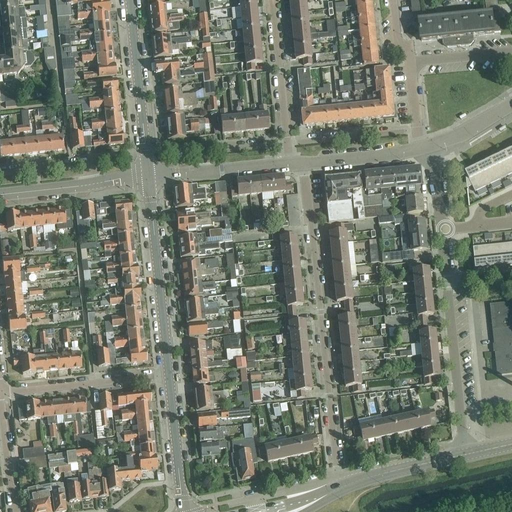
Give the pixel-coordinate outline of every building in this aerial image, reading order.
[(17,0),(0,0),(0,9),(0,10),(18,8),(17,0)] [(55,0),(57,18),(68,17),(71,16),(70,6),(90,4),(109,2),(108,0),(55,0)] [(204,0),(198,0),(200,15),(206,14),(204,0)] [(412,11),(422,10),(420,0),(411,0),(412,11)] [(485,0),(485,2),(486,12),(498,10),(497,0),(485,0)] [(306,12),(305,1),(289,2),(291,14),(306,12)] [(109,2),(90,4),(91,10),(76,11),(77,16),(108,12),(110,12),(109,2)] [(150,20),(177,17),(177,11),(169,12),(170,15),(167,15),(166,5),(148,7),(150,20)] [(372,5),(356,6),(357,13),(350,14),(350,19),(373,17),(372,5)] [(257,17),(256,6),(240,8),(241,19),(257,17)] [(18,8),(0,10),(0,13),(0,21),(19,19),(18,8)] [(422,10),(412,11),(413,19),(423,18),(422,10)] [(108,12),(77,16),(77,20),(92,19),(93,25),(110,23),(108,12)] [(306,12),(291,14),(292,25),(307,24),(306,12)] [(208,29),(206,14),(200,15),(201,30),(208,29)] [(499,14),(420,22),(422,41),(437,40),(443,39),(443,44),(447,47),(470,45),(473,41),(473,36),(479,36),(494,34),(494,33),(500,32),(499,14)] [(69,27),(68,17),(57,18),(58,29),(69,27)] [(150,20),(151,33),(180,30),(179,23),(183,23),(182,17),(177,17),(150,20)] [(258,29),(257,17),(241,19),(242,31),(258,29)] [(374,29),(373,17),(350,19),(351,24),(358,23),(359,30),(374,29)] [(19,19),(0,21),(0,24),(0,29),(2,29),(2,32),(20,30),(26,30),(25,19),(19,19)] [(110,23),(93,25),(93,31),(79,33),(79,30),(69,31),(69,27),(58,29),(59,38),(79,37),(111,34),(110,23)] [(307,24),(292,25),(293,37),(309,35),(307,24)] [(44,28),(37,28),(38,32),(36,32),(37,39),(48,38),(47,31),(44,31),(44,28)] [(259,41),(258,29),(242,31),(244,42),(259,41)] [(374,29),(359,30),(360,37),(353,38),(353,43),(376,41),(374,29)] [(20,30),(2,32),(4,43),(22,41),(20,30)] [(111,34),(79,37),(80,42),(94,40),(95,46),(112,44),(111,34)] [(309,38),(309,35),(293,37),(294,49),(310,47),(309,41),(336,38),(336,35),(329,36),(309,38)] [(189,38),(178,40),(170,40),(170,36),(152,38),(153,48),(190,44),(189,38)] [(49,45),(48,38),(37,39),(38,46),(41,46),(42,49),(48,49),(48,45),(49,45)] [(59,41),(60,49),(70,48),(70,40),(59,41)] [(23,51),(22,41),(4,43),(5,53),(23,51)] [(259,41),(244,42),(245,54),(260,52),(259,41)] [(376,41),(353,43),(354,48),(361,47),(361,54),(377,53),(376,41)] [(112,44),(95,46),(88,47),(89,51),(71,53),(71,48),(60,49),(61,60),(81,58),(113,55),(112,44)] [(194,44),(190,44),(153,48),(154,58),(172,56),(171,52),(195,49),(194,44)] [(312,65),(310,47),(294,49),(295,60),(303,59),(304,66),(312,65)] [(54,48),(48,49),(42,49),(42,54),(48,53),(49,59),(55,58),(54,48)] [(23,51),(5,53),(5,58),(21,71),(24,67),(30,66),(33,62),(32,57),(29,54),(23,54),(23,51)] [(260,52),(245,54),(247,71),(255,71),(254,64),(262,63),(260,52)] [(377,53),(361,54),(362,61),(355,62),(356,67),(378,65),(377,53)] [(114,65),(113,55),(81,58),(82,63),(97,61),(97,67),(114,65)] [(21,71),(5,58),(0,58),(0,60),(2,76),(4,76),(4,81),(13,80),(12,75),(17,75),(21,71)] [(202,69),(202,62),(197,63),(178,65),(177,61),(154,63),(155,73),(161,73),(166,73),(166,75),(172,74),(171,72),(192,70),(192,72),(194,72),(194,70),(202,69)] [(202,62),(202,69),(204,82),(213,81),(211,61),(202,62)] [(115,65),(114,65),(97,67),(98,74),(83,75),(83,79),(116,76),(115,65)] [(366,83),(390,80),(389,68),(365,70),(366,83)] [(64,83),(74,82),(72,70),(62,71),(64,83)] [(194,76),(194,72),(192,72),(192,70),(171,72),(172,74),(166,75),(166,73),(161,73),(162,85),(180,83),(179,78),(194,76)] [(299,97),(312,96),(309,70),(297,71),(299,97)] [(103,93),(118,91),(117,80),(87,83),(87,88),(102,87),(103,93)] [(390,80),(366,83),(367,88),(375,87),(376,94),(391,92),(390,80)] [(209,99),(216,98),(214,82),(204,84),(206,99),(209,99)] [(190,101),(196,101),(196,95),(181,96),(181,89),(163,91),(164,103),(190,101)] [(118,91),(103,93),(103,99),(88,100),(89,105),(119,102),(118,91)] [(377,103),(373,104),(374,119),(394,117),(391,92),(376,94),(377,103)] [(65,96),(66,107),(78,105),(77,95),(65,96)] [(8,96),(4,97),(4,103),(5,103),(5,109),(17,107),(16,101),(8,102),(8,96)] [(312,96),(299,97),(302,126),(315,125),(313,110),(312,96)] [(373,104),(372,97),(367,98),(367,104),(361,105),(362,120),(374,119),(373,104)] [(209,99),(209,106),(207,106),(208,111),(218,111),(216,98),(209,99)] [(355,105),(349,106),(350,121),(362,120),(361,105),(360,98),(355,99),(355,105)] [(343,107),(337,107),(338,123),(350,121),(349,106),(348,100),(343,100),(343,107)] [(190,101),(164,103),(165,114),(183,112),(182,108),(197,106),(196,101),(190,101)] [(331,108),(325,109),(326,124),(338,123),(337,107),(336,101),(331,102),(331,108)] [(120,113),(119,102),(89,105),(89,109),(104,108),(105,114),(120,113)] [(320,109),(313,110),(315,125),(326,124),(325,109),(324,102),(319,103),(320,109)] [(260,115),(255,115),(257,131),(268,130),(267,114),(266,106),(259,107),(260,115)] [(234,133),(232,118),(227,118),(226,110),(220,111),(222,134),(234,133)] [(120,113),(105,114),(106,120),(91,122),(91,126),(121,123),(120,113)] [(255,115),(243,117),(245,132),(257,131),(255,115)] [(167,130),(209,125),(208,120),(205,120),(184,122),(184,116),(166,118),(167,130)] [(245,132),(243,117),(232,118),(234,133),(245,132)] [(70,120),(72,140),(73,150),(84,148),(83,138),(90,137),(90,133),(76,135),(75,120),(70,120)] [(121,123),(91,126),(92,131),(106,129),(107,135),(122,134),(121,123)] [(209,130),(209,125),(167,130),(168,140),(186,138),(185,133),(198,132),(198,131),(209,130)] [(122,134),(107,135),(98,136),(99,142),(93,142),(93,147),(123,144),(122,134)] [(62,137),(50,139),(51,152),(64,151),(62,137)] [(90,137),(83,138),(84,148),(91,148),(90,138),(90,137)] [(51,152),(50,139),(37,140),(38,153),(51,152)] [(38,153),(37,140),(24,141),(26,155),(38,153)] [(26,155),(24,141),(11,143),(13,156),(26,155)] [(13,156),(11,143),(0,143),(0,156),(0,157),(13,156)] [(511,157),(509,151),(494,158),(504,178),(511,174),(511,157)] [(494,158),(480,165),(490,185),(504,178),(494,158)] [(480,165),(465,172),(468,178),(466,178),(467,188),(468,188),(472,186),(475,192),(490,185),(480,165)] [(395,195),(394,195),(395,199),(418,196),(419,196),(418,186),(419,186),(419,185),(417,185),(417,181),(419,180),(418,169),(398,171),(398,172),(392,172),(395,195)] [(392,171),(378,173),(381,196),(394,195),(395,195),(392,172),(392,171)] [(366,187),(361,188),(363,208),(364,219),(375,218),(374,207),(382,206),(382,204),(381,196),(378,173),(364,174),(366,187)] [(363,208),(361,188),(359,175),(324,178),(326,204),(327,204),(327,206),(326,206),(328,223),(353,221),(350,196),(352,196),(354,212),(357,212),(358,220),(364,219),(363,208)] [(271,177),(273,193),(291,191),(290,183),(283,184),(283,176),(271,177)] [(273,193),(271,177),(259,179),(261,194),(273,193)] [(259,179),(248,180),(250,195),(261,194),(259,179)] [(250,195),(248,180),(236,181),(237,189),(231,189),(232,197),(250,195)] [(225,182),(218,183),(219,193),(226,192),(225,182)] [(174,198),(206,195),(209,194),(209,190),(205,190),(205,189),(197,190),(197,185),(173,188),(173,190),(172,192),(172,195),(174,196),(174,198)] [(226,192),(219,193),(221,205),(227,205),(226,192)] [(206,195),(174,198),(175,201),(173,202),(174,207),(175,207),(175,208),(193,207),(193,202),(206,201),(206,195)] [(422,213),(421,198),(403,200),(404,207),(406,207),(407,214),(422,213)] [(115,214),(130,213),(129,202),(95,205),(96,216),(100,216),(100,210),(115,208),(115,214)] [(390,204),(382,204),(382,206),(374,207),(375,218),(383,217),(382,209),(391,208),(390,204)] [(82,207),(83,217),(85,237),(89,236),(88,222),(94,221),(93,206),(82,207)] [(391,216),(391,208),(382,209),(383,217),(391,216)] [(52,211),(54,225),(65,224),(65,229),(72,228),(70,211),(64,212),(64,210),(52,211)] [(210,213),(206,214),(194,215),(193,210),(176,212),(177,224),(211,220),(210,213)] [(52,211),(41,212),(42,226),(54,225),(52,211)] [(42,226),(41,212),(29,213),(31,227),(42,226)] [(31,227),(29,213),(18,214),(20,229),(31,227)] [(130,213),(115,214),(116,221),(101,222),(101,226),(131,223),(130,213)] [(20,229),(18,214),(5,215),(6,225),(0,225),(0,237),(1,251),(9,250),(7,232),(20,230),(20,229)] [(212,226),(211,220),(177,224),(178,233),(188,232),(196,231),(195,228),(212,226)] [(409,237),(425,236),(423,222),(400,224),(401,230),(409,229),(409,237)] [(133,234),(131,223),(101,226),(102,232),(117,230),(117,236),(133,234)] [(265,232),(264,223),(253,224),(254,233),(265,232)] [(352,224),(344,225),(336,226),(337,232),(329,233),(330,244),(346,243),(345,232),(353,231),(352,224)] [(230,230),(224,231),(223,231),(224,243),(232,242),(230,230)] [(281,250),(297,248),(295,237),(288,237),(287,231),(279,232),(281,250)] [(133,234),(117,236),(118,242),(103,244),(104,248),(134,245),(133,234)] [(204,235),(196,236),(178,237),(180,248),(215,244),(214,239),(205,240),(204,235)] [(404,238),(405,247),(402,247),(403,252),(426,250),(425,236),(409,237),(404,238)] [(233,255),(232,242),(224,243),(226,256),(233,255)] [(346,243),(330,244),(332,256),(347,255),(346,243)] [(218,244),(215,244),(180,248),(181,258),(199,256),(198,252),(219,250),(218,244)] [(505,244),(489,246),(492,268),(508,266),(505,244)] [(134,245),(104,248),(104,253),(119,251),(120,257),(135,255),(134,245)] [(489,246),(473,247),(475,270),(492,268),(489,246)] [(297,248),(281,250),(282,261),(298,260),(297,248)] [(379,262),(378,251),(371,252),(372,263),(379,262)] [(403,261),(402,251),(389,253),(390,262),(403,261)] [(135,255),(120,257),(120,264),(105,265),(106,270),(136,266),(135,255)] [(233,255),(226,256),(227,268),(234,268),(233,255)] [(348,267),(347,255),(332,256),(333,268),(348,267)] [(4,273),(19,272),(20,272),(19,259),(2,261),(3,274),(4,273)] [(299,271),(298,260),(282,261),(284,273),(299,271)] [(182,273),(213,270),(213,265),(200,266),(199,261),(181,262),(182,273)] [(414,282),(429,280),(428,269),(420,270),(420,263),(412,264),(414,282)] [(384,275),(395,273),(394,265),(383,266),(384,275)] [(136,266),(106,270),(106,274),(115,273),(115,279),(137,277),(136,266)] [(349,277),(348,267),(333,268),(334,279),(349,277)] [(213,270),(182,273),(183,285),(201,283),(201,278),(214,276),(213,270)] [(88,272),(83,272),(84,280),(92,279),(91,271),(88,272)] [(300,283),(299,271),(284,273),(285,284),(300,283)] [(19,272),(4,273),(5,285),(21,283),(19,272)] [(115,279),(107,280),(108,285),(122,283),(123,289),(139,288),(137,277),(115,279)] [(349,277),(334,279),(335,291),(350,289),(349,277)] [(429,280),(414,282),(415,294),(430,292),(429,280)] [(87,282),(84,282),(85,292),(93,292),(92,282),(90,282),(87,282)] [(21,283),(5,285),(7,297),(22,295),(21,283)] [(215,290),(215,283),(183,287),(184,297),(203,295),(202,291),(215,290)] [(280,296),(286,296),(301,294),(300,283),(285,284),(279,285),(280,296)] [(124,296),(109,297),(102,298),(102,302),(139,298),(140,298),(139,288),(123,289),(124,296)] [(237,288),(226,289),(226,296),(238,295),(237,288)] [(350,289),(335,291),(336,302),(344,301),(345,308),(352,307),(350,289)] [(432,304),(430,292),(415,294),(416,305),(432,304)] [(303,306),(301,294),(286,296),(288,314),(296,313),(295,306),(303,306)] [(22,295),(7,297),(8,308),(23,306),(22,295)] [(139,298),(102,302),(100,302),(100,307),(125,305),(125,310),(140,309),(139,298)] [(186,313),(218,310),(217,304),(204,306),(203,300),(185,302),(186,313)] [(496,352),(511,350),(511,302),(490,305),(494,345),(496,344),(496,352)] [(432,304),(416,305),(418,323),(426,322),(425,316),(433,315),(432,304)] [(28,306),(23,306),(8,308),(9,319),(25,317),(30,316),(28,306)] [(140,309),(125,310),(126,316),(111,318),(111,322),(141,319),(140,309)] [(218,315),(218,310),(186,313),(187,323),(205,321),(205,317),(218,315)] [(339,329),(354,328),(353,310),(345,311),(346,317),(338,318),(339,329)] [(290,336),(305,334),(304,322),(296,322),(296,316),(288,317),(290,336)] [(25,317),(9,319),(8,319),(9,332),(26,330),(25,317)] [(141,319),(111,322),(112,327),(127,326),(127,332),(142,330),(141,319)] [(189,337),(199,335),(207,335),(206,331),(221,329),(221,327),(218,327),(218,322),(187,326),(189,337)] [(420,344),(436,342),(434,331),(427,332),(426,325),(418,326),(420,344)] [(356,339),(354,328),(339,329),(340,341),(356,339)] [(46,339),(46,340),(54,339),(53,330),(45,331),(45,333),(40,333),(41,340),(46,339)] [(142,330),(127,332),(128,338),(113,339),(114,344),(144,341),(142,330)] [(290,336),(282,337),(284,347),(291,346),(307,345),(305,334),(290,336)] [(241,350),(240,336),(230,337),(232,350),(241,350)] [(100,337),(92,338),(93,344),(96,344),(98,367),(109,366),(108,356),(108,351),(102,351),(100,337)] [(357,351),(356,339),(340,341),(341,353),(357,351)] [(144,341),(114,344),(114,349),(129,347),(130,359),(115,361),(116,365),(146,362),(144,341)] [(190,355),(205,353),(205,349),(212,348),(211,342),(189,344),(190,355)] [(436,342),(420,344),(421,356),(437,354),(436,342)] [(308,356),(307,345),(291,346),(292,357),(308,356)] [(68,350),(70,369),(81,368),(80,353),(71,354),(71,349),(68,350)] [(70,369),(68,350),(65,350),(66,355),(57,356),(58,370),(70,369)] [(237,360),(245,359),(244,350),(236,351),(237,360)] [(511,350),(496,352),(495,352),(498,376),(511,374),(511,350)] [(357,351),(341,353),(343,364),(358,363),(357,351)] [(43,357),(34,358),(35,373),(47,372),(45,352),(42,353),(43,357)] [(58,370),(57,356),(48,357),(48,352),(45,352),(47,372),(58,370)] [(205,353),(190,355),(192,365),(213,363),(213,358),(206,358),(205,353)] [(437,354),(421,356),(422,367),(438,366),(437,354)] [(309,367),(308,356),(292,357),(294,369),(309,367)] [(35,373),(34,358),(34,357),(21,359),(13,360),(14,366),(21,365),(22,375),(35,374),(35,373)] [(246,369),(245,359),(237,360),(236,360),(237,370),(241,370),(246,369)] [(222,362),(213,363),(192,365),(193,375),(207,373),(207,369),(222,367),(222,362)] [(359,374),(358,363),(343,364),(344,376),(359,374)] [(439,377),(438,366),(422,367),(424,385),(432,384),(432,378),(439,377)] [(309,367),(294,369),(295,381),(310,379),(309,367)] [(207,373),(193,375),(194,385),(215,382),(215,377),(208,378),(207,373)] [(250,374),(251,382),(261,381),(260,373),(250,374)] [(361,392),(359,374),(344,376),(345,387),(353,386),(353,393),(361,392)] [(311,391),(310,379),(295,381),(289,381),(290,393),(296,393),(297,399),(304,398),(304,391),(311,391)] [(251,385),(253,403),(262,402),(260,384),(251,385)] [(223,391),(223,393),(211,394),(211,389),(194,390),(195,402),(226,399),(226,397),(224,397),(224,396),(229,395),(228,390),(223,391)] [(135,404),(150,403),(149,392),(117,395),(117,401),(118,406),(135,405),(135,404)] [(97,433),(103,432),(102,427),(107,427),(105,412),(111,411),(111,406),(110,396),(99,397),(100,412),(94,413),(97,433)] [(84,399),(72,400),(74,414),(86,413),(84,399)] [(227,405),(226,399),(195,402),(196,412),(213,410),(213,407),(227,405)] [(74,414),(72,400),(61,401),(62,416),(63,424),(72,423),(73,429),(78,428),(77,422),(75,423),(74,414)] [(62,416),(61,401),(49,403),(51,417),(62,416)] [(39,418),(38,403),(25,404),(26,406),(17,407),(19,421),(27,420),(27,421),(40,419),(40,418),(39,418)] [(39,403),(38,403),(39,418),(40,418),(51,417),(49,403),(39,404),(39,403)] [(135,404),(135,405),(136,410),(121,412),(121,417),(151,413),(150,403),(135,404)] [(245,409),(228,411),(228,419),(251,416),(250,408),(245,409)] [(415,414),(419,429),(430,427),(428,419),(435,418),(433,410),(415,414)] [(228,419),(228,411),(209,413),(209,415),(197,416),(197,415),(198,428),(216,426),(216,420),(228,419)] [(151,413),(121,417),(122,421),(137,420),(137,426),(152,424),(151,413)] [(415,414),(404,417),(407,432),(419,429),(415,414)] [(407,432),(404,417),(393,419),(396,434),(407,432)] [(393,419),(382,422),(385,437),(396,434),(393,419)] [(385,437),(382,422),(370,424),(373,439),(385,437)] [(152,424),(137,426),(138,432),(123,433),(123,438),(153,435),(152,424)] [(373,439),(370,424),(352,428),(354,436),(361,434),(362,442),(373,439)] [(252,425),(243,425),(244,441),(253,440),(252,425)] [(200,443),(210,442),(217,441),(216,434),(226,433),(225,427),(198,430),(200,443)] [(93,434),(78,436),(79,448),(94,446),(93,434)] [(153,435),(123,438),(124,442),(139,441),(139,447),(155,445),(153,435)] [(298,440),(302,455),(313,453),(311,445),(318,444),(316,436),(298,440)] [(231,442),(232,449),(232,454),(236,454),(239,469),(235,469),(237,482),(255,479),(252,465),(257,464),(253,440),(244,441),(231,442)] [(302,455),(298,440),(287,443),(290,458),(302,455)] [(226,443),(210,444),(200,445),(201,458),(219,456),(218,450),(226,449),(226,443)] [(290,458),(287,443),(276,445),(279,460),(290,458)] [(23,459),(36,458),(35,450),(33,450),(32,444),(22,445),(23,459)] [(155,445),(139,447),(140,453),(125,454),(126,459),(138,458),(156,456),(155,445)] [(279,460),(276,445),(258,449),(259,457),(266,455),(267,463),(279,460)] [(76,465),(75,455),(75,453),(47,457),(49,470),(57,468),(63,468),(68,467),(67,466),(70,466),(76,465)] [(156,456),(138,458),(140,473),(157,471),(156,456)] [(36,458),(23,459),(23,460),(17,460),(18,467),(37,465),(36,458)] [(138,458),(126,459),(127,468),(118,468),(118,470),(119,470),(120,482),(141,480),(140,473),(138,458)] [(37,465),(18,467),(18,473),(38,471),(37,465)] [(92,471),(95,497),(98,497),(99,498),(107,497),(106,481),(98,482),(96,470),(92,471)] [(119,470),(118,470),(106,471),(109,491),(121,490),(120,482),(119,470)] [(95,497),(92,471),(87,471),(89,483),(81,483),(83,500),(91,499),(91,498),(95,497)] [(67,481),(69,503),(81,502),(79,485),(70,486),(69,481),(67,481)] [(57,488),(51,489),(53,511),(65,511),(66,511),(63,484),(57,485),(57,488)] [(36,488),(40,511),(51,511),(48,499),(44,500),(42,489),(38,489),(38,487),(36,488)] [(40,511),(36,488),(27,490),(29,498),(31,497),(33,503),(28,504),(30,511),(40,511)]
